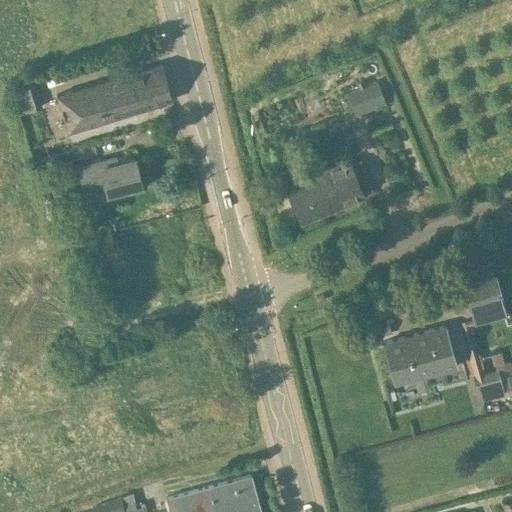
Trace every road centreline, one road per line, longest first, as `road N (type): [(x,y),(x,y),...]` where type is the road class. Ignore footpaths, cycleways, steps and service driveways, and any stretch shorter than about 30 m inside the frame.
road 1 (tertiary): [(252,297),(175,0)]
road 2 (unclassified): [(511,201),(252,297)]
road 3 (tertiary): [(305,511),(252,297)]
